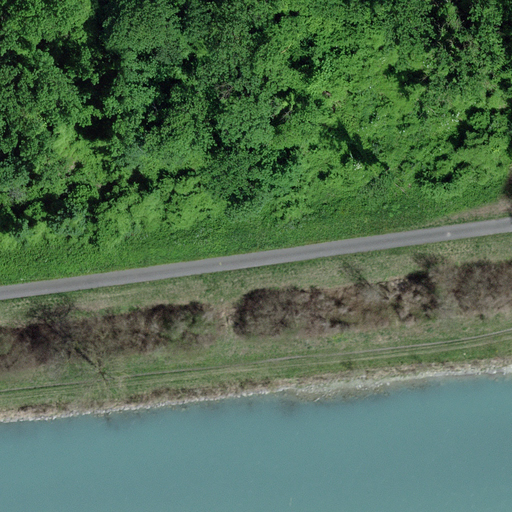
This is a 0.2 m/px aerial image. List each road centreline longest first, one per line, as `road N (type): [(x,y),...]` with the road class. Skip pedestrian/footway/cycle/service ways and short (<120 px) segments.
road 1 (track): [(0,400),(511,331)]
road 2 (track): [(0,292),(511,226)]
